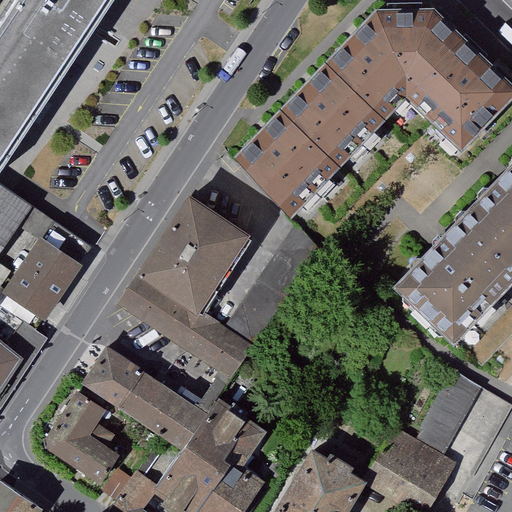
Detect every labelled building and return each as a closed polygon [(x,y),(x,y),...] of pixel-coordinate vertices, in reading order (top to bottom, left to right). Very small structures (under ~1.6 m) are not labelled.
[(43,0),(0,64),(0,176),(14,186),(138,0),(43,0)] [(228,157),(296,222),(418,106),(475,154),(511,113),(511,74),(445,9),(367,14),(228,157)] [(511,179),(406,288),(466,348),(511,301),(511,179)] [(0,184),(0,289),(39,237),(52,219),(34,206),(0,184)] [(116,307),(237,385),(322,250),(300,229),(228,326),(219,320),(265,241),(193,196),(116,307)] [(0,289),(0,307),(36,333),(92,260),(39,237),(0,289)] [(0,394),(24,359),(40,334),(36,333),(0,307),(0,394)] [(0,410),(48,338),(40,334),(0,394),(0,410)] [(186,447),(205,412),(94,342),(72,376),(186,447)] [(368,476),(317,444),(274,511),(357,511),(368,494),(396,511),(424,511),(453,467),(468,477),(509,411),(452,376),(410,443),(395,433),(368,476)] [(119,412),(73,385),(44,434),(48,455),(107,492),(131,458),(106,439),(119,412)] [(215,396),(205,412),(186,447),(152,500),(170,511),(256,511),(273,488),(253,475),(277,438),(215,396)] [(0,511),(41,511),(44,508),(0,481),(0,511)] [(112,511),(143,511),(152,500),(130,486),(112,511)]
